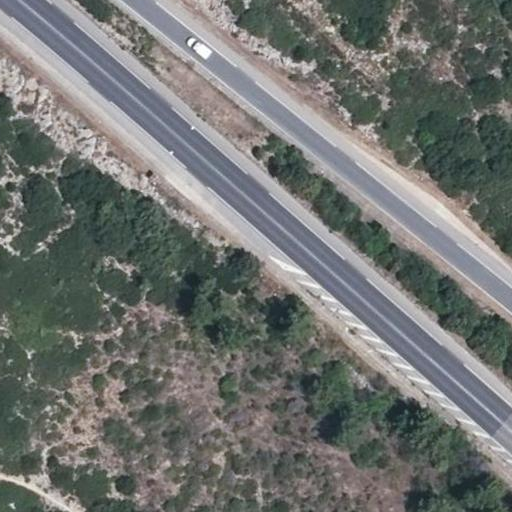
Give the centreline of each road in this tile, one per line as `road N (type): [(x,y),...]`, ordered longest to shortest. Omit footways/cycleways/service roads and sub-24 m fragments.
road 1 (primary): [(511,433),(23,0)]
road 2 (primary): [(511,298),(136,0)]
